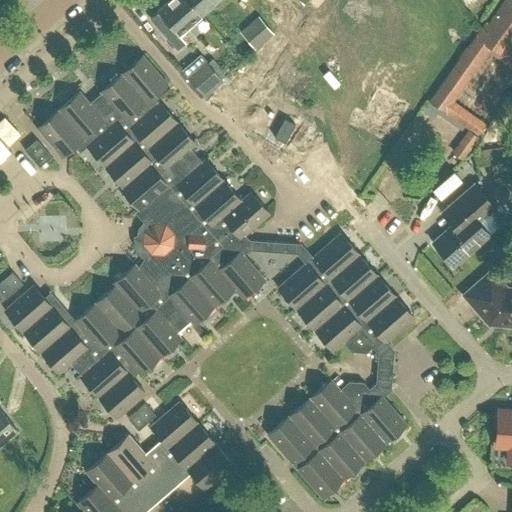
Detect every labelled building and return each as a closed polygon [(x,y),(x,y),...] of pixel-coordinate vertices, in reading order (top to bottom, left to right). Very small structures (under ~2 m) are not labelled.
[(201,14),(188,0),(166,0),(155,9),(157,11),(149,18),(176,49),(184,41),(178,34),(201,14)] [(188,0),(201,14),(217,0),(188,0)] [(401,0),(409,5),(402,15),(403,16),(413,23),(414,24),(415,23),(419,17),(422,13),(429,3),(431,0),(401,0)] [(511,0),(505,0),(484,29),(481,27),(430,100),(478,134),(483,125),(447,100),(486,45),(511,62),(511,0)] [(260,19),(242,35),(255,49),(273,34),(260,19)] [(378,24),(363,46),(403,75),(425,44),(413,35),(412,36),(406,44),(378,24)] [(363,46),(347,67),(375,87),(368,96),(368,97),(380,106),(403,75),(363,46)] [(450,46),(445,52),(455,59),(460,53),(450,46)] [(167,83),(142,54),(99,91),(101,92),(89,102),(79,90),(36,127),(61,156),(74,145),(79,151),(86,145),(121,186),(119,188),(138,210),(143,205),(148,212),(151,218),(149,218),(144,221),(139,228),(137,236),(138,244),(142,251),(147,255),(149,256),(145,262),(139,268),(135,263),(113,282),(115,284),(74,319),(50,291),(43,297),(33,284),(4,309),(59,372),(71,362),(81,373),(79,374),(116,417),(145,392),(132,377),(137,372),(138,374),(181,337),(176,331),(189,320),(192,323),(234,287),(242,297),(264,278),(243,253),(248,249),(253,244),(249,239),(244,234),(269,213),(250,191),(240,199),(204,158),(201,161),(189,147),(195,143),(158,100),(156,101),(152,96),(167,83)] [(221,79),(209,64),(190,80),(202,94),(221,79)] [(334,79),(327,89),(334,94),(341,84),(334,79)] [(327,118),(307,145),(329,161),(358,121),(326,98),(317,111),(318,111),(327,118)] [(283,118),(274,137),(284,141),(293,123),(283,118)] [(358,121),(329,161),(350,177),(370,149),(379,155),(380,156),(389,143),(358,121)] [(394,123),(389,129),(399,137),(404,130),(394,123)] [(50,156),(36,139),(24,148),(38,166),(50,156)] [(511,145),(474,151),(476,165),(511,159),(511,145)] [(495,207),(474,183),(440,212),(451,224),(431,241),(453,265),(489,233),(478,221),(495,207)] [(375,349),(386,340),(413,316),(340,232),(312,256),(305,262),(277,286),(332,350),(343,341),(350,350),(365,351),(372,345),(375,349)] [(312,256),(301,243),(249,239),(253,244),(248,249),(296,252),(305,262),(312,256)] [(511,289),(509,290),(491,269),(462,294),(485,320),(498,321),(501,324),(511,325),(511,289)] [(22,283),(12,272),(0,281),(0,291),(5,297),(22,283)] [(373,385),(382,395),(390,388),(393,348),(386,340),(375,349),(378,352),(376,382),(373,385)] [(406,423),(382,395),(373,385),(369,388),(363,381),(348,380),(339,388),(330,378),(267,433),(321,496),(406,423)] [(233,464),(178,400),(150,425),(161,438),(144,452),(128,433),(85,470),(97,484),(76,502),(83,509),(79,511),(144,511),(190,472),(204,488),(233,464)] [(155,415),(145,403),(127,418),(137,429),(155,415)] [(0,443),(17,430),(0,410),(0,443)] [(511,411),(497,410),(497,413),(494,416),(493,424),(496,427),(495,444),(510,445),(509,462),(511,462),(511,411)]
